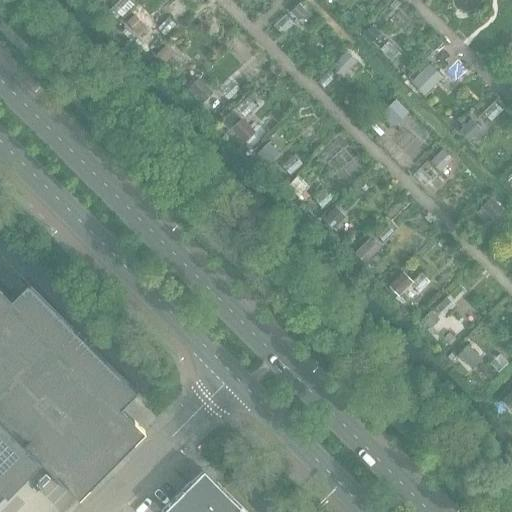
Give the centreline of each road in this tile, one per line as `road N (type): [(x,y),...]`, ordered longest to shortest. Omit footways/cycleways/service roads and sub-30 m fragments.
road 1 (secondary): [(430,511),(0,78)]
road 2 (secondary): [(0,141),(234,377)]
road 3 (residential): [(100,511),(234,377)]
road 4 (secondary): [(234,377),(362,511)]
